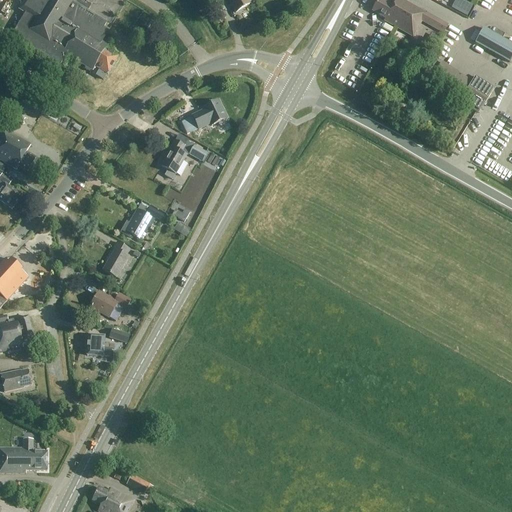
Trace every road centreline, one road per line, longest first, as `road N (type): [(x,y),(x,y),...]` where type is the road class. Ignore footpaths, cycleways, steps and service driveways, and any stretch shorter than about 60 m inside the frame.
road 1 (primary): [(63,511),(238,190)]
road 2 (tertiary): [(511,205),(300,90)]
road 3 (unknown): [(416,0),(454,19),(498,83),(454,173)]
road 4 (unclassified): [(58,377),(48,314),(63,258),(45,208)]
road 5 (tertiary): [(106,128),(0,64)]
